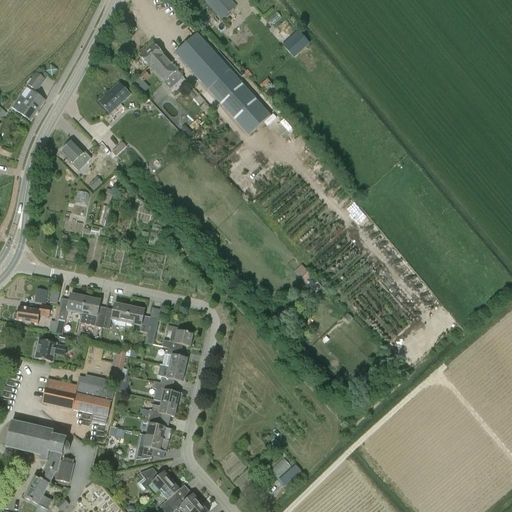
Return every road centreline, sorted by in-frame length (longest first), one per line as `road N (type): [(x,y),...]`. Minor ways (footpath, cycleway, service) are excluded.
road 1 (residential): [(233,511),(188,452),(214,328),(210,310),(51,272)]
road 2 (secondary): [(9,260),(42,137),(116,0)]
road 3 (unknown): [(134,0),(254,144)]
